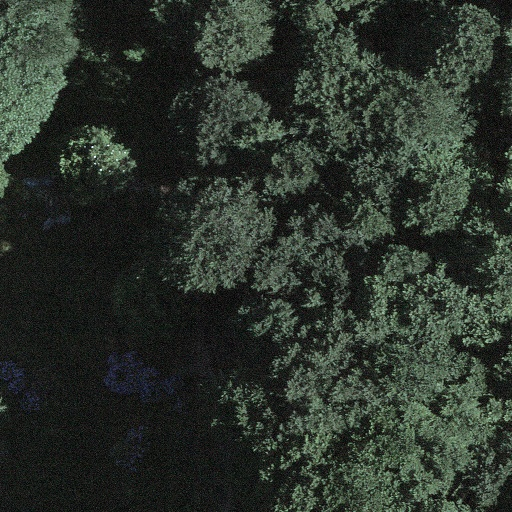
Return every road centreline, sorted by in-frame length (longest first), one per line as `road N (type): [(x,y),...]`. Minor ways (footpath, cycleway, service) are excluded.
road 1 (track): [(0,224),(66,221),(244,243),(511,219)]
road 2 (track): [(511,142),(295,136),(240,113),(125,0)]
